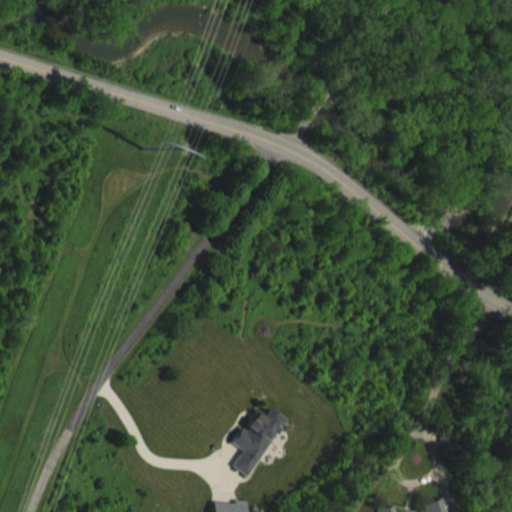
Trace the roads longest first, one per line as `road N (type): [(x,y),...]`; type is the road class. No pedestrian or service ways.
road 1 (tertiary): [(511,309),(285,145),(0,54)]
road 2 (residential): [(285,145),(390,0)]
